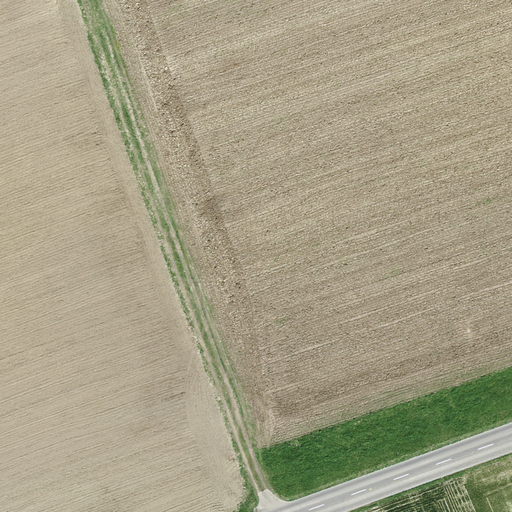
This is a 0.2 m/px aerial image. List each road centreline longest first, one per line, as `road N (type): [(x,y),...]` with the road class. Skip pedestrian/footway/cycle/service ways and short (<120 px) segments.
road 1 (track): [(272,511),(86,0)]
road 2 (tertiary): [(309,511),(511,440)]
